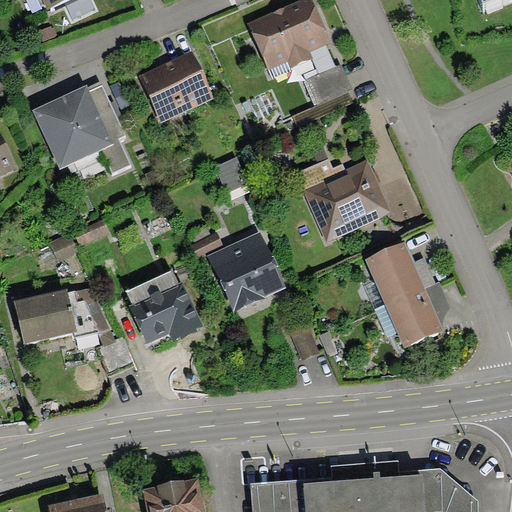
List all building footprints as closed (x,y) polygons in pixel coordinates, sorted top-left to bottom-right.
[(42,0),(46,9),(66,0),(42,0)] [(310,52),(332,42),(312,0),(299,0),(247,23),(268,71),(288,62),(291,69),(314,59),(310,52)] [(52,28),(51,26),(39,32),(43,42),(55,37),(54,35),(57,34),(54,28),(52,28)] [(139,76),(161,123),(213,99),(192,52),(139,76)] [(352,90),(341,64),(307,80),(319,105),(352,90)] [(130,105),(120,81),(111,85),(121,109),(130,105)] [(86,86),(33,110),(60,169),(101,150),(112,145),(111,141),(89,92),(86,86)] [(103,86),(89,92),(111,141),(118,138),(124,135),(103,86)] [(0,135),(0,176),(16,169),(0,135)] [(131,165),(118,138),(111,141),(112,145),(101,150),(113,174),(131,165)] [(329,159),(323,144),(312,149),(318,164),(329,159)] [(237,157),(215,167),(226,193),(248,183),(237,157)] [(318,164),(297,173),(305,190),(325,181),(324,179),(345,170),(343,164),(333,168),(329,159),(318,164)] [(327,241),(391,212),(367,160),(345,170),(324,179),(325,181),(305,190),(327,241)] [(66,235),(57,215),(39,223),(49,243),(66,235)] [(110,234),(103,219),(75,232),(82,246),(110,234)] [(196,240),(211,233),(206,224),(192,231),(196,240)] [(224,247),(217,231),(211,233),(196,240),(191,242),(199,259),(208,255),(224,247)] [(224,247),(208,255),(234,312),(266,298),(265,296),(286,287),(260,231),(224,247)] [(49,243),(58,261),(78,252),(69,233),(66,235),(49,243)] [(405,242),(365,259),(373,276),(385,305),(426,289),(414,262),(405,242)] [(424,258),(414,262),(426,289),(436,284),(424,258)] [(203,326),(182,281),(177,284),(171,270),(126,291),(132,304),(129,305),(147,345),(169,335),(172,341),(180,337),(181,339),(198,332),(197,329),(203,326)] [(385,305),(373,276),(363,280),(375,309),(385,305)] [(436,284),(426,289),(444,331),(443,325),(443,321),(445,317),(446,314),(448,311),(450,309),(439,282),(436,284)] [(67,288),(15,300),(25,343),(75,332),(77,331),(68,292),(67,288)] [(92,289),(75,291),(78,301),(85,301),(99,331),(103,345),(104,347),(117,342),(116,339),(92,289)] [(444,331),(426,289),(385,305),(397,333),(404,348),(444,331)] [(77,331),(75,332),(76,337),(99,331),(85,301),(78,301),(75,291),(68,292),(77,331)] [(397,333),(385,305),(375,309),(387,337),(397,333)] [(302,360),(320,353),(308,324),(291,330),(302,360)] [(336,329),(320,335),(328,355),(336,351),(332,339),(339,336),(336,329)] [(124,336),(116,339),(117,342),(104,347),(103,345),(96,348),(109,377),(136,366),(124,336)] [(478,511),(478,501),(441,469),(251,484),(252,511),(478,511)] [(204,511),(198,479),(144,489),(147,511),(204,511)] [(107,511),(103,494),(48,506),(48,511),(107,511)]
